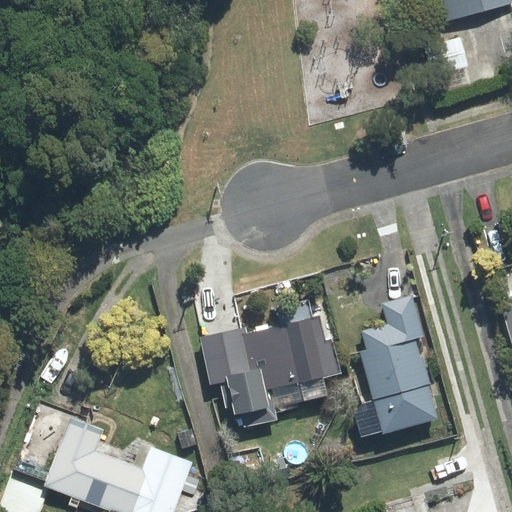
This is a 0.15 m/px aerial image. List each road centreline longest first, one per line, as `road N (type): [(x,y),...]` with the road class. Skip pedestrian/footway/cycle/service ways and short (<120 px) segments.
road 1 (unknown): [(425,195),(511,481)]
road 2 (unknown): [(128,248),(178,304),(237,511)]
road 3 (residential): [(266,210),(511,135)]
